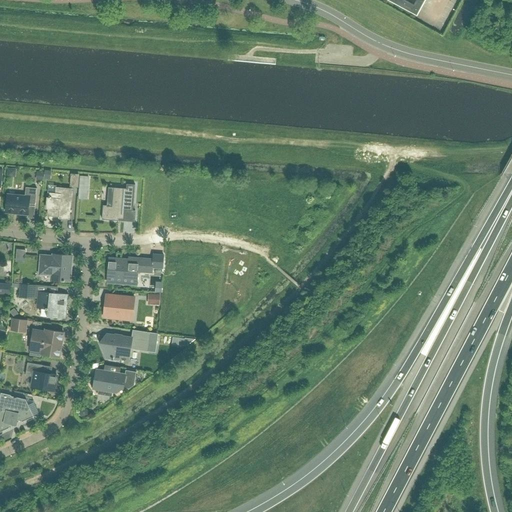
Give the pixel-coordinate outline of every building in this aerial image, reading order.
[(72,174),(71,186),(78,186),(79,174),(72,174)] [(133,208),(135,184),(127,183),(126,188),(112,187),(112,188),(113,188),(113,193),(111,206),(107,206),(107,205),(103,205),(102,219),(119,220),(119,219),(124,220),(125,211),(135,211),(135,210),(133,210),(133,208)] [(7,194),(6,212),(28,214),(29,203),(35,204),(37,188),(26,187),(25,196),(7,194)] [(47,197),(46,208),(48,208),(48,215),(59,216),(62,216),(61,218),(69,219),(72,189),(56,187),(56,193),(50,193),(50,198),(47,197)] [(52,280),(69,281),(70,270),(71,270),(71,264),(71,255),(54,254),(53,256),(41,256),(40,273),(52,274),(52,280)] [(152,272),(153,259),(129,257),(129,259),(109,258),(107,282),(137,285),(138,271),(152,272)] [(0,283),(0,292),(9,293),(10,285),(0,283)] [(36,291),(36,285),(20,283),(19,297),(35,298),(35,297),(38,297),(37,308),(48,309),(47,316),(66,318),(68,294),(38,291),(38,292),(36,291)] [(160,294),(148,293),(148,303),(160,304),(160,294)] [(104,316),(127,319),(133,319),(135,298),(106,295),(105,302),(106,303),(106,308),(105,308),(104,316)] [(28,319),(12,317),(11,330),(26,332),(28,319)] [(33,330),(31,342),(30,349),(42,351),(41,353),(59,357),(63,332),(46,329),(45,332),(33,330)] [(133,329),(133,330),(136,331),(134,338),(107,334),(103,338),(100,342),(102,347),(104,352),(109,352),(108,358),(117,359),(118,354),(129,355),(130,349),(148,351),(151,332),(133,329)] [(28,362),(25,375),(34,377),(32,386),(54,390),(57,375),(42,372),(43,365),(28,362)] [(125,374),(96,369),(93,388),(99,389),(98,394),(111,396),(112,392),(116,392),(123,388),(129,388),(134,385),(136,372),(126,370),(125,374)] [(0,431),(10,427),(10,423),(16,424),(17,420),(22,421),(34,416),(26,399),(11,395),(1,392),(0,396),(0,431)]
